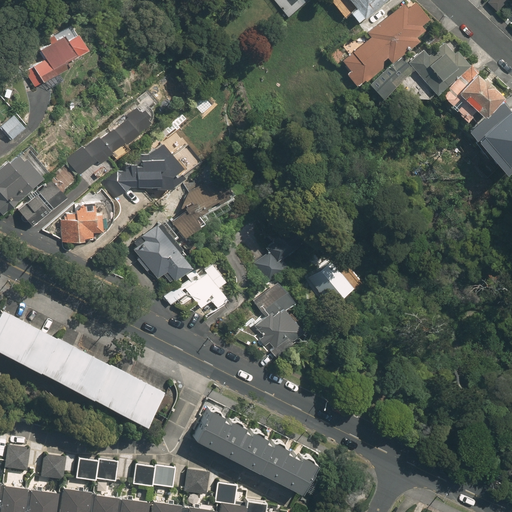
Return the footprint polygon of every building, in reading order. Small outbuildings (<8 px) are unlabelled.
[(350,0),(357,7),(350,13),(359,23),(385,0),(350,0)] [(511,0),(490,0),(487,3),(495,11),(506,0),(511,0)] [(357,88),(383,68),(382,60),(387,57),(391,62),(418,42),(414,37),(425,29),(421,25),(427,20),(415,4),(408,9),(404,4),(367,31),(371,37),(341,59),(351,73),(347,75),(357,88)] [(25,69),(34,85),(69,66),(66,59),(86,48),(72,23),(47,36),(50,41),(40,47),(45,57),(25,69)] [(437,95),(468,64),(456,51),(454,53),(443,42),(429,55),(422,48),(406,63),(400,57),(371,82),(383,96),(412,69),(437,95)] [(476,110),(482,116),(503,96),(472,64),(442,94),(467,120),(476,110)] [(99,163),(153,120),(151,109),(156,105),(147,93),(83,144),(66,158),(79,175),(97,160),(99,163)] [(469,128),(501,168),(511,158),(511,105),(510,107),(504,99),(469,128)] [(0,125),(12,138),(24,127),(13,114),(0,125)] [(131,184),(150,183),(150,187),(170,186),(171,187),(183,177),(176,169),(182,164),(161,140),(147,152),(132,152),(133,162),(124,162),(124,169),(116,169),(101,182),(114,198),(131,184)] [(0,210),(2,212),(44,176),(26,156),(21,150),(0,168),(0,210)] [(65,194),(49,178),(18,208),(34,224),(65,194)] [(75,209),(76,218),(60,219),(62,241),(83,239),(83,236),(92,236),(92,231),(102,230),(101,212),(94,213),(94,209),(84,210),(84,204),(80,204),(75,209)] [(171,220),(184,236),(202,221),(190,205),(171,220)] [(195,259),(162,216),(128,241),(161,285),(195,259)] [(267,250),(252,263),(266,280),(283,266),(278,259),(294,246),(280,228),(261,243),(267,250)] [(304,276),(329,305),(359,280),(334,251),(304,276)] [(214,305),(229,292),(212,274),(218,269),(211,261),(200,271),(194,265),(186,273),(192,279),(183,287),(199,306),(208,298),(214,305)] [(293,304),(275,281),(252,299),(264,314),(254,322),(262,333),(257,338),(263,346),(267,343),(276,354),(304,331),(286,309),(293,304)] [(0,343),(15,314),(1,307),(0,309),(0,343)] [(0,348),(10,353),(27,320),(15,314),(0,343),(0,348)] [(23,360),(40,326),(27,320),(10,353),(23,360)] [(35,366),(52,332),(40,326),(23,360),(26,361),(35,366)] [(65,339),(52,332),(35,366),(48,373),(65,339)] [(59,378),(76,345),(65,339),(48,373),(59,378)] [(72,385),(89,351),(76,345),(59,378),(72,385)] [(84,391),(101,357),(89,351),(72,385),(84,391)] [(97,397),(114,364),(101,357),(84,391),(97,397)] [(110,404),(128,371),(114,364),(97,397),(110,404)] [(121,410),(139,376),(128,371),(110,404),(121,410)] [(134,416),(151,383),(139,376),(121,410),(134,416)] [(144,421),(161,388),(151,383),(134,416),(144,421)] [(208,405),(193,436),(214,446),(227,420),(221,417),(223,413),(208,405)] [(245,424),(230,416),(227,420),(214,446),(237,458),(251,432),(243,428),(245,424)] [(265,435),(253,428),(251,432),(237,458),(258,469),(272,442),(263,438),(265,435)] [(287,446),(274,439),(272,442),(258,469),(277,478),(290,452),(285,449),(287,446)] [(29,445),(6,442),(4,465),(26,467),(29,445)] [(65,455),(43,451),(39,474),(61,478),(65,455)] [(297,455),(290,452),(277,478),(299,489),(314,459),(299,452),(297,455)] [(98,458),(78,455),(74,476),(94,479),(95,476),(98,458)] [(98,455),(98,458),(95,476),(114,478),(117,458),(98,455)] [(154,464),(135,461),(132,481),(151,484),(152,482),(154,464)] [(155,461),(154,464),(152,482),(172,485),(175,464),(155,461)] [(208,469),(186,466),(183,489),(205,492),(208,469)] [(237,482),(217,479),(214,500),(219,501),(220,499),(234,501),(237,482)] [(0,489),(0,511),(21,511),(26,485),(1,481),(0,489)] [(25,511),(53,511),(57,489),(29,485),(25,511)] [(57,511),(85,511),(89,489),(61,485),(57,511)] [(88,511),(114,511),(117,494),(92,490),(88,511)] [(117,511),(144,511),(147,499),(120,495),(117,511)] [(245,497),(244,502),(246,503),(244,511),(262,511),(264,499),(245,497)] [(149,511),(177,511),(179,502),(152,498),(149,511)] [(219,501),(217,511),(244,511),(246,503),(244,502),(234,501),(220,499),(219,501)] [(213,511),(214,506),(187,503),(185,511),(213,511)]
